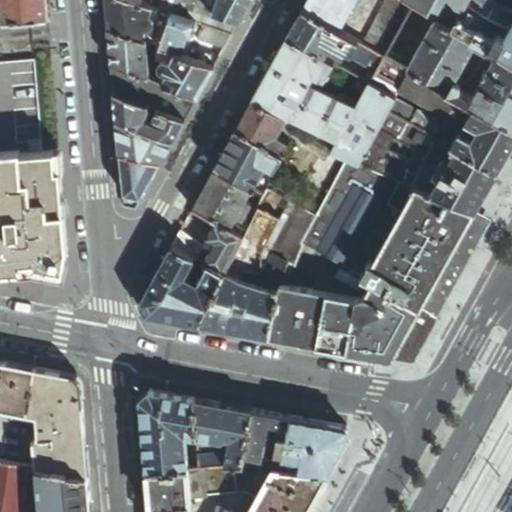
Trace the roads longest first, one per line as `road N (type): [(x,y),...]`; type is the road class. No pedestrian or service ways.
road 1 (residential): [(432,409),(106,344)]
road 2 (residential): [(102,267),(134,256),(277,0)]
road 3 (residential): [(76,0),(102,267)]
road 4 (secondary): [(427,511),(511,358)]
road 5 (residential): [(119,511),(106,344)]
road 6 (secondary): [(511,284),(432,409)]
